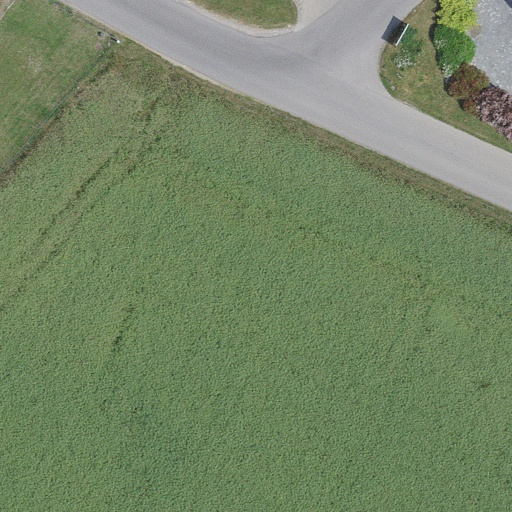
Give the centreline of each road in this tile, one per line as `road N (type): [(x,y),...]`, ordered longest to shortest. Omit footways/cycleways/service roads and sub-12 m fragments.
road 1 (residential): [(291,86),(511,182)]
road 2 (residential): [(125,0),(291,86)]
road 3 (residential): [(291,86),(380,0)]
